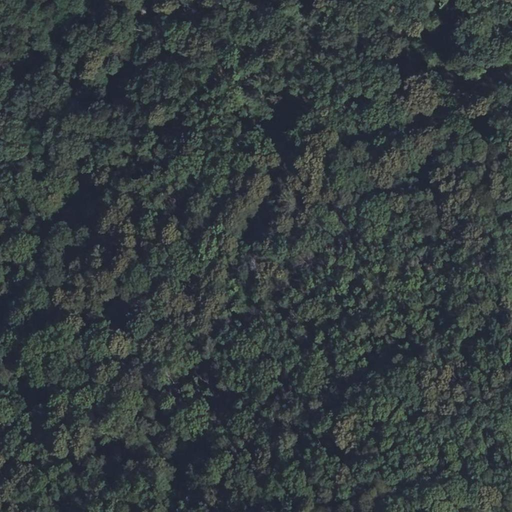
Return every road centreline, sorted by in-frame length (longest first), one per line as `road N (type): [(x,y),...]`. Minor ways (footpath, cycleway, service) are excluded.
road 1 (track): [(0,453),(44,430),(169,300),(272,174),(314,140),(511,73)]
road 2 (tertiary): [(153,0),(74,200),(23,287),(0,347)]
